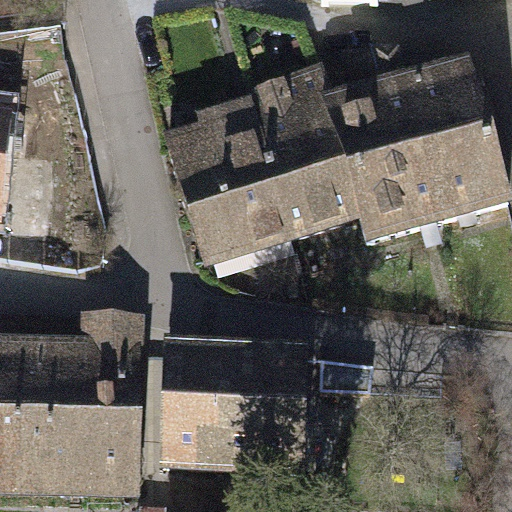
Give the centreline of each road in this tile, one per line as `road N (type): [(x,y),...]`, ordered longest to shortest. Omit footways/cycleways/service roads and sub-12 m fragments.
road 1 (residential): [(511,376),(160,317)]
road 2 (residential): [(92,0),(160,317)]
road 3 (residential): [(160,317),(0,297)]
